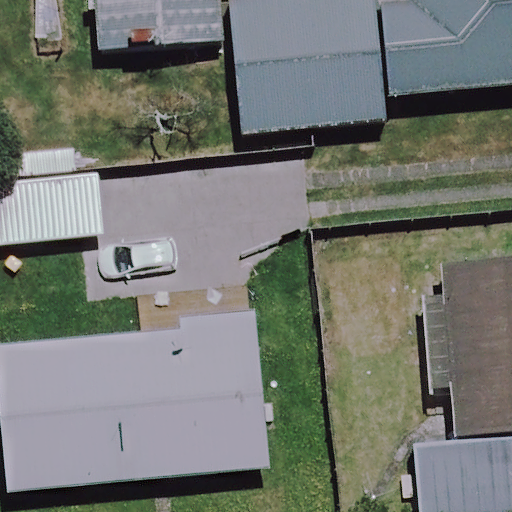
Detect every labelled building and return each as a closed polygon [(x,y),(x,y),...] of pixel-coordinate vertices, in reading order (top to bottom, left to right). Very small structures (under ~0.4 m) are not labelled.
[(219,49),(216,0),(100,0),(103,55),(219,49)] [(511,94),(511,0),(361,0),(235,13),(248,140),(381,127),(379,108),(511,94)] [(0,257),(111,252),(107,181),(83,182),(82,154),(0,157),(0,257)] [(511,511),(511,265),(448,269),(459,448),(417,451),(420,511),(511,511)] [(275,473),(260,328),(0,354),(0,378),(12,500),(275,473)]
